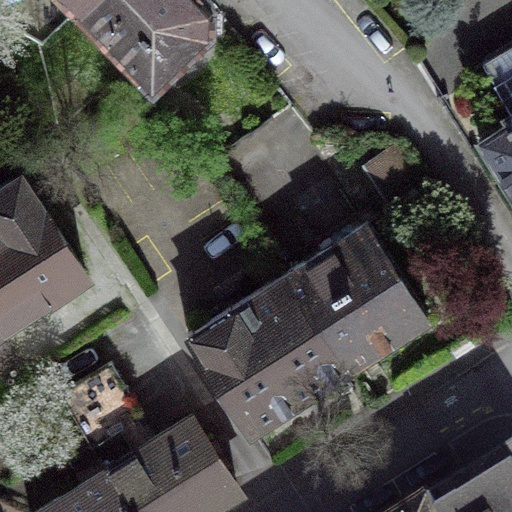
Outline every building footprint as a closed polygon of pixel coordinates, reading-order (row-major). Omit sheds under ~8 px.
[(211,29),(212,3),(209,0),(81,0),(75,6),(125,55),(123,57),(153,86),(173,65),(174,66),(211,29)] [(509,118),(478,136),(511,191),(511,109),(506,113),(509,118)] [(391,147),(373,159),(394,191),(413,179),(391,147)] [(37,198),(20,171),(0,183),(0,324),(84,270),(37,198)] [(428,314),(367,217),(362,221),(357,212),(314,239),(320,248),(285,270),(346,366),(428,314)] [(346,366),(285,270),(188,333),(250,430),(346,366)] [(110,361),(60,393),(85,434),(91,443),(142,412),(110,361)] [(191,413),(105,467),(133,511),(199,511),(237,488),(191,413)] [(98,453),(91,443),(85,434),(66,446),(78,465),(98,453)] [(511,511),(511,452),(425,509),(426,511),(511,511)] [(133,511),(105,467),(32,511),(133,511)]
